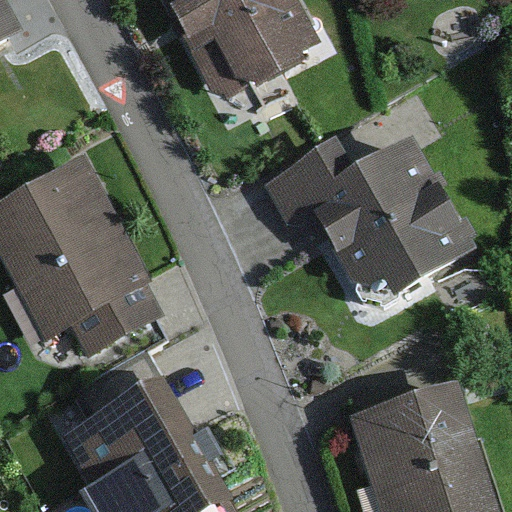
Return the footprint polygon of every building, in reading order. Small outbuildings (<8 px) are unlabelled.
[(304,0),(187,0),(248,114),(340,66),(304,0)] [(0,9),(0,43),(15,35),(0,9)] [(358,157),(289,201),(316,242),(335,230),(378,297),(408,278),(429,310),(491,270),(427,170),(384,198),(358,157)] [(177,329),(99,182),(4,232),(65,347),(93,332),(110,364),(177,329)] [(240,511),(178,402),(87,454),(120,511),(240,511)] [(509,511),(481,406),(374,435),(394,511),(509,511)] [(9,511),(0,494),(0,511),(9,511)]
